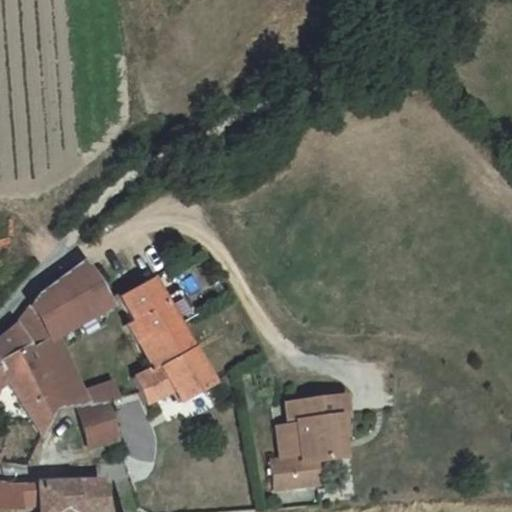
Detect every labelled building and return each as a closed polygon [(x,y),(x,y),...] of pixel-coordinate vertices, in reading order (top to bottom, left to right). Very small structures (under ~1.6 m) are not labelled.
[(13,314),(7,320),(42,405),(73,403),(79,403),(74,392),(53,348),(46,333),(99,304),(70,262),(64,267),(41,287),(31,292),(25,298),(21,304),(13,314)] [(127,378),(134,393),(141,406),(167,391),(175,404),(206,385),(174,324),(160,298),(149,276),(112,293),(127,320),(121,324),(138,354),(145,349),(154,365),(127,378)] [(160,298),(174,324),(190,315),(175,289),(160,298)] [(42,405),(7,320),(0,327),(0,383),(32,433),(42,405)] [(74,392),(79,403),(102,402),(113,399),(106,382),(74,392)] [(291,422),(295,455),(313,452),(313,460),(337,457),(335,436),(344,435),(339,396),(281,403),(284,423),(291,422)] [(79,403),(73,403),(83,439),(112,433),(102,402),(79,403)] [(262,470),(263,490),(315,483),(313,460),(313,452),(295,455),(261,459),(262,470)] [(97,476),(30,478),(30,485),(30,508),(30,511),(33,511),(41,511),(69,511),(98,510),(97,476)] [(0,507),(30,508),(30,485),(6,484),(0,482),(0,507)]
